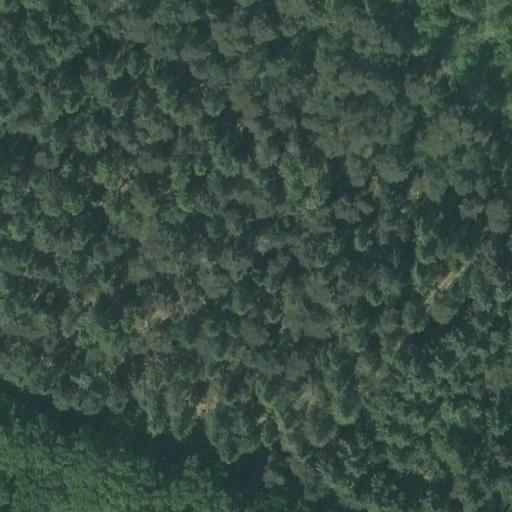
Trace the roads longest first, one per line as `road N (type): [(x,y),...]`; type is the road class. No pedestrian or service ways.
road 1 (track): [(511,213),(304,463),(308,494),(371,511)]
road 2 (track): [(0,105),(90,0)]
